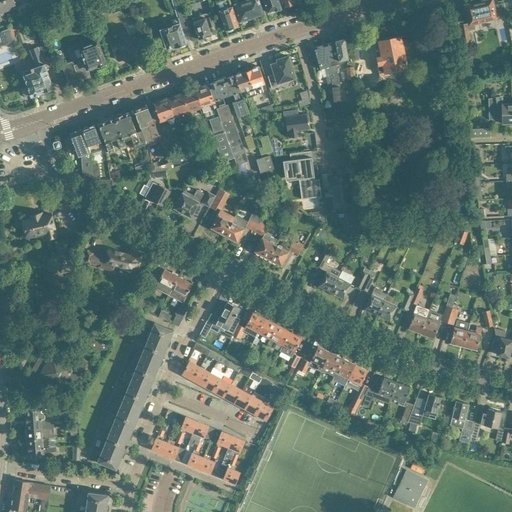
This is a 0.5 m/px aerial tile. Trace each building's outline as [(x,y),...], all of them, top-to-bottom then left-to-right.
[(0,0),(0,20),(1,21),(1,20),(0,16),(0,13),(17,7),(15,2),(19,0),(0,0)] [(58,11),(76,5),(74,0),(72,0),(65,3),(65,4),(57,7),(58,11)] [(181,0),(173,0),(179,17),(170,20),(170,23),(166,24),(166,23),(159,25),(160,29),(167,49),(174,47),(175,48),(180,46),(182,47),(185,46),(186,44),(187,43),(182,29),(190,26),(181,0)] [(239,26),(230,0),(222,0),(224,3),(217,6),(226,30),(227,29),(229,31),(233,30),(233,28),(239,26)] [(251,18),(244,0),(232,0),(239,22),(240,21),(243,22),(246,21),(247,19),(251,18)] [(263,14),(258,0),(244,0),(251,18),(254,19),(257,18),(258,16),(263,14)] [(281,8),(277,0),(263,0),(267,13),(269,12),(270,13),(273,12),(274,10),(281,8)] [(496,19),(491,0),(489,0),(466,6),(470,22),(459,25),(462,45),(471,44),(469,30),(476,29),(475,24),(496,19)] [(215,25),(212,15),(211,12),(192,18),(193,22),(199,39),(207,37),(207,36),(211,35),(209,28),(215,25)] [(0,46),(14,42),(9,28),(0,31),(0,46)] [(129,56),(127,51),(134,48),(135,50),(142,47),(136,33),(110,42),(116,59),(118,58),(118,60),(129,56)] [(380,55),(376,56),(378,65),(380,76),(388,74),(388,72),(395,71),(397,81),(413,78),(411,70),(408,71),(407,69),(408,69),(404,50),(407,49),(409,45),(409,42),(405,40),(402,40),(401,36),(378,41),(380,55)] [(349,59),(345,38),(337,41),(340,63),(348,61),(349,59)] [(89,73),(88,69),(98,65),(99,67),(105,65),(97,40),(79,47),(84,61),(74,65),(73,61),(62,65),(68,83),(88,76),(89,75),(89,74),(89,73)] [(336,42),(326,44),(333,77),(331,78),(332,88),(333,88),(334,101),(342,100),(340,87),(341,87),(340,78),(336,64),(340,63),(337,41),(336,41),(336,42)] [(51,82),(48,73),(45,64),(54,61),(48,44),(29,50),(36,67),(23,72),(24,75),(28,86),(21,89),(24,97),(31,94),(31,96),(33,96),(36,97),(39,96),(40,93),(52,89),(50,83),(51,82)] [(333,77),(326,44),(314,47),(321,69),(326,67),(327,69),(326,69),(328,76),(326,76),(328,83),(330,89),(332,88),(331,78),(333,77)] [(0,67),(16,63),(12,52),(0,55),(0,67)] [(292,68),(291,65),(293,64),(291,60),(290,57),(289,57),(288,56),(277,60),(278,62),(271,64),(272,67),(274,74),(269,75),(268,76),(272,88),(278,86),(277,84),(296,78),(292,68)] [(265,84),(259,66),(257,67),(256,66),(253,67),(252,69),(246,71),(255,95),(264,92),(261,85),(265,84)] [(355,80),(354,66),(345,67),(346,81),(355,80)] [(255,95),(246,71),(241,73),(239,72),(237,73),(236,74),(235,75),(240,92),(241,92),(245,90),(250,103),(254,101),(252,96),(253,95),(255,95)] [(225,82),(223,83),(227,96),(233,94),(235,101),(233,102),(238,117),(249,113),(241,92),(240,92),(235,75),(226,78),(225,77),(224,78),(224,79),(225,82)] [(227,96),(223,83),(220,84),(219,80),(218,80),(217,81),(208,85),(208,84),(221,121),(234,158),(235,158),(237,165),(244,162),(248,161),(228,104),(226,104),(224,97),(227,96)] [(221,121),(208,84),(195,89),(204,114),(209,128),(210,128),(223,162),(234,158),(221,121)] [(361,112),(359,88),(347,89),(349,113),(361,112)] [(204,114),(195,89),(189,91),(188,90),(185,90),(183,92),(183,93),(182,93),(188,112),(189,112),(191,117),(196,115),(198,122),(200,122),(204,131),(209,128),(204,114)] [(188,112),(182,93),(181,94),(181,93),(178,93),(175,95),(176,96),(169,98),(177,122),(186,119),(184,114),(188,112)] [(511,123),(511,101),(502,102),(502,98),(501,96),(499,96),(496,97),(496,99),(488,99),(489,119),(502,119),(502,124),(511,123)] [(177,122),(169,98),(168,99),(168,98),(165,97),(162,100),(154,103),(161,121),(165,120),(166,121),(168,121),(170,125),(177,122)] [(136,110),(134,111),(141,131),(143,133),(146,141),(146,144),(147,144),(147,146),(166,139),(163,133),(163,130),(159,121),(156,114),(151,115),(148,105),(146,106),(141,108),(139,107),(136,108),(136,110)] [(336,119),(335,107),(325,108),(327,121),(336,119)] [(297,110),(283,112),(284,119),(286,119),(288,131),(289,131),(290,137),(299,136),(298,130),(308,129),(307,122),(309,121),(308,116),(306,116),(306,115),(298,116),(297,110)] [(136,132),(129,112),(122,115),(119,113),(116,115),(116,117),(115,117),(124,140),(132,138),(136,148),(146,144),(146,141),(143,133),(141,131),(136,132)] [(124,140),(115,117),(99,123),(110,153),(115,151),(112,140),(118,138),(121,148),(126,146),(124,140)] [(103,147),(95,125),(90,126),(90,127),(89,127),(87,126),(85,127),(84,129),(83,130),(90,152),(91,152),(103,147)] [(470,138),(490,137),(489,128),(470,129),(470,138)] [(90,152),(83,130),(70,134),(78,157),(81,156),(82,173),(93,178),(92,163),(91,152),(90,152)] [(172,141),(169,131),(163,133),(166,139),(167,143),(172,141)] [(259,148),(261,155),(273,151),(268,135),(260,137),(263,147),(259,148)] [(252,140),(246,142),(249,149),(255,147),(252,140)] [(61,147),(61,142),(59,141),(54,142),(53,144),(56,150),(60,149),(61,147)] [(481,163),(479,150),(472,150),(474,164),(480,163),(481,163)] [(205,151),(195,154),(203,174),(212,171),(205,151)] [(275,168),(270,155),(273,154),(273,151),(261,155),(262,157),(257,159),(261,173),(266,171),(271,186),(282,183),(277,168),(275,168)] [(314,177),(312,157),(291,160),(283,161),(284,168),(286,181),(299,179),(302,179),(305,199),(321,197),(319,180),(318,180),(314,181),(314,177)] [(151,170),(149,162),(141,165),(144,173),(151,170)] [(247,171),(244,162),(237,165),(240,174),(241,175),(248,179),(246,172),(247,171)] [(205,176),(201,167),(192,171),(195,179),(205,176)] [(165,170),(150,173),(150,177),(154,176),(157,178),(163,177),(167,179),(165,170)] [(225,174),(220,171),(206,176),(221,184),(225,174)] [(349,189),(347,173),(336,175),(336,178),(328,179),(330,193),(338,192),(340,203),(350,202),(351,205),(357,205),(355,188),(349,189)] [(153,181),(145,196),(151,200),(162,206),(171,191),(153,181)] [(218,188),(214,195),(208,206),(215,210),(209,221),(213,223),(211,228),(223,235),(231,221),(233,217),(233,216),(222,210),(226,202),(222,200),(226,192),(218,188)] [(184,190),(174,208),(191,217),(204,193),(197,190),(193,196),(184,190)] [(208,206),(214,195),(208,192),(202,203),(208,206)] [(325,210),(308,213),(327,224),(325,210)] [(31,219),(22,221),(26,237),(43,233),(45,239),(47,238),(48,242),(56,240),(55,236),(56,236),(50,213),(42,216),(41,213),(30,216),(31,219)] [(236,242),(245,226),(254,230),(259,221),(251,217),(249,221),(236,215),(235,216),(233,216),(233,217),(231,221),(223,235),(236,242)] [(266,232),(269,226),(259,221),(254,230),(264,236),(263,237),(255,251),(268,258),(276,244),(278,240),(271,236),(271,235),(266,232)] [(77,265),(74,248),(68,248),(67,237),(61,238),(61,240),(56,241),(59,267),(61,267),(62,272),(74,271),(74,265),(77,265)] [(491,255),(488,238),(483,238),(486,256),(490,255),(491,255)] [(281,266),(290,249),(299,254),(304,244),(295,240),(290,248),(287,246),(287,245),(287,244),(287,243),(286,242),(285,242),(284,242),(283,242),(282,242),(282,243),(280,245),(279,244),(278,245),(276,244),(268,258),(281,266)] [(339,276),(342,271),(325,263),(330,253),(332,249),(326,246),(324,250),(316,266),(325,271),(318,285),(331,292),(339,276)] [(134,262),(136,254),(127,252),(127,254),(108,249),(106,256),(94,254),(94,252),(88,251),(85,262),(97,265),(97,267),(115,272),(117,266),(138,271),(140,263),(134,262)] [(370,271),(371,270),(365,267),(363,270),(355,287),(360,289),(370,271)] [(171,289),(178,276),(164,269),(158,281),(157,281),(156,283),(150,280),(144,291),(150,295),(155,287),(169,295),(169,294),(172,289),(171,289)] [(342,270),(342,271),(339,276),(331,292),(343,298),(351,283),(354,277),(342,270)] [(367,292),(375,276),(376,274),(370,271),(360,289),(367,292)] [(183,301),(192,284),(178,276),(171,289),(172,289),(169,294),(183,301)] [(377,314),(386,293),(381,291),(382,290),(374,287),(364,309),(377,314)] [(417,304),(423,289),(417,287),(414,294),(411,302),(417,304)] [(414,294),(408,291),(400,308),(407,311),(411,302),(414,294)] [(399,299),(386,293),(377,314),(390,320),(399,299)] [(180,322),(189,305),(183,302),(174,320),(175,320),(174,322),(178,324),(180,322)] [(240,319),(235,316),(239,308),(227,302),(216,325),(207,320),(197,340),(204,343),(210,329),(218,333),(221,327),(233,333),(240,319)] [(447,323),(452,307),(447,305),(442,321),(447,323)] [(416,306),(408,328),(421,333),(429,311),(416,306)] [(452,307),(447,323),(454,324),(459,309),(452,307)] [(493,325),(490,310),(483,311),(487,327),(493,325)] [(433,338),(440,321),(439,321),(441,316),(429,311),(421,333),(433,338)] [(258,332),(265,319),(253,312),(245,327),(238,324),(233,335),(240,339),(244,331),(255,337),(256,337),(258,332)] [(270,339),(277,325),(265,319),(258,332),(270,338),(270,339)] [(454,326),(450,343),(463,346),(468,330),(470,323),(457,320),(455,326),(454,326)] [(169,341),(174,331),(154,323),(150,333),(169,341)] [(279,350),(289,331),(277,325),(270,339),(270,338),(267,344),(279,350)] [(476,350),(482,327),(477,326),(475,332),(468,330),(463,346),(476,350)] [(510,351),(511,341),(511,340),(511,341),(511,339),(505,338),(505,330),(495,328),(496,335),(491,346),(498,348),(497,354),(509,357),(510,351)] [(293,353),(302,338),(289,331),(279,350),(291,357),(288,364),(292,366),(291,369),(293,370),(301,357),(293,353)] [(167,347),(169,347),(170,343),(169,342),(169,341),(150,333),(143,351),(162,359),(167,347)] [(107,349),(106,337),(108,337),(107,334),(102,335),(102,337),(86,339),(87,351),(107,349)] [(210,350),(196,342),(194,347),(207,355),(210,350)] [(320,372),(330,352),(318,346),(310,362),(304,359),(297,373),(304,376),(309,366),(320,372)] [(220,355),(210,350),(207,355),(217,361),(220,355)] [(159,365),(161,366),(163,361),(161,361),(162,359),(143,351),(133,373),(153,382),(159,365)] [(336,372),(343,359),(330,352),(320,372),(321,372),(321,371),(334,377),(336,372)] [(74,387),(87,364),(88,363),(77,356),(71,366),(51,355),(48,360),(40,355),(29,375),(37,379),(35,382),(44,387),(48,381),(62,389),(67,382),(74,387)] [(230,361),(220,355),(217,361),(228,366),(231,361),(230,361)] [(269,372),(274,361),(270,359),(265,370),(269,372)] [(348,378),(355,365),(343,359),(336,372),(348,378)] [(193,380),(200,367),(190,361),(183,374),(193,380)] [(238,372),(241,366),(231,361),(230,361),(231,361),(228,366),(238,372)] [(368,386),(361,383),(367,371),(355,365),(348,378),(346,384),(357,390),(354,397),(362,400),(368,386)] [(249,377),(252,372),(241,366),(238,372),(249,377)] [(203,386),(211,373),(200,367),(193,380),(203,386)] [(262,377),(252,372),(249,377),(259,383),(262,377)] [(150,388),(153,382),(133,373),(124,396),(143,405),(148,393),(150,394),(152,389),(150,388)] [(214,392),(221,378),(211,373),(203,386),(214,392)] [(270,389),(273,383),(262,377),(259,383),(270,389)] [(391,397),(397,382),(384,377),(379,391),(376,398),(389,403),(391,397)] [(224,397),(232,384),(221,378),(214,392),(224,397)] [(398,404),(403,406),(410,387),(397,382),(391,397),(399,400),(398,404)] [(280,395),(284,388),(273,383),(270,389),(280,395)] [(235,403),(242,390),(232,384),(224,397),(235,403)] [(245,409),(252,396),(252,395),(255,390),(245,384),(242,390),(235,403),(245,409)] [(375,390),(369,388),(362,406),(368,408),(372,400),(375,390)] [(417,397),(414,405),(408,422),(420,425),(423,415),(435,419),(441,397),(428,393),(426,402),(424,401),(424,400),(417,397)] [(140,412),(142,412),(144,408),(142,407),(143,405),(124,396),(114,421),(133,429),(140,412)] [(256,415),(263,401),(252,396),(245,409),(256,415)] [(273,407),(263,401),(256,415),(266,420),(273,407)] [(465,419),(469,404),(456,401),(452,417),(450,425),(462,428),(459,440),(469,443),(470,439),(471,438),(470,438),(474,421),(465,419)] [(406,407),(400,423),(406,425),(408,422),(414,405),(408,402),(406,407)] [(59,417),(59,413),(47,414),(47,409),(25,410),(25,411),(24,413),(25,415),(26,416),(26,420),(54,418),(55,418),(59,417)] [(498,428),(502,412),(488,409),(487,414),(483,413),(480,423),(481,423),(481,424),(498,428)] [(192,432),(197,421),(186,417),(181,428),(192,432)] [(26,424),(25,426),(25,428),(27,429),(27,430),(55,428),(54,418),(26,420),(26,424)] [(131,435),(133,429),(114,421),(104,444),(124,452),(129,439),(131,440),(132,435),(131,435)] [(210,440),(215,428),(197,421),(192,432),(193,433),(191,438),(196,440),(195,443),(196,444),(194,449),(199,451),(204,437),(210,440)] [(475,421),(474,421),(470,438),(471,438),(470,439),(477,441),(481,424),(481,423),(480,423),(475,422),(475,421)] [(505,427),(501,444),(505,445),(505,443),(509,443),(510,438),(511,438),(511,425),(511,429),(505,427)] [(55,437),(55,428),(27,430),(26,432),(26,435),(27,436),(27,439),(44,438),(50,438),(55,437)] [(181,444),(185,433),(180,431),(176,442),(181,444)] [(228,447),(233,436),(222,431),(217,443),(228,447)] [(239,452),(244,440),(233,436),(228,447),(239,452)] [(44,438),(27,439),(27,440),(26,442),(27,445),(28,445),(28,449),(50,448),(50,447),(50,438),(44,438)] [(163,454),(168,442),(156,438),(152,449),(154,450),(163,454)] [(174,459),(179,447),(168,442),(163,454),(174,459)] [(256,456),(260,447),(251,443),(247,453),(256,456)] [(124,452),(104,444),(97,462),(116,470),(121,458),(123,459),(125,454),(123,453),(124,452)] [(45,457),(45,452),(56,451),(56,446),(50,447),(50,448),(28,449),(28,453),(28,455),(28,458),(29,458),(29,459),(43,458),(45,457)] [(217,458),(221,448),(216,446),(212,456),(217,458)] [(186,450),(179,447),(174,459),(181,461),(186,450)] [(192,453),(186,450),(181,461),(188,464),(192,453)] [(199,469),(204,457),(192,453),(188,464),(199,469)] [(235,465),(239,455),(234,453),(230,464),(235,465)] [(211,473),(215,462),(204,457),(199,469),(211,473)] [(240,471),(229,466),(224,479),(235,483),(240,471)] [(104,480),(113,480),(113,471),(103,472),(104,480)] [(394,497),(414,506),(427,480),(407,471),(394,497)] [(14,480),(12,495),(29,498),(29,497),(41,499),(39,511),(47,511),(51,485),(14,480)] [(107,507),(109,494),(88,492),(86,510),(101,511),(107,511),(109,507),(107,507)] [(12,495),(10,509),(27,511),(29,498),(12,495)]
